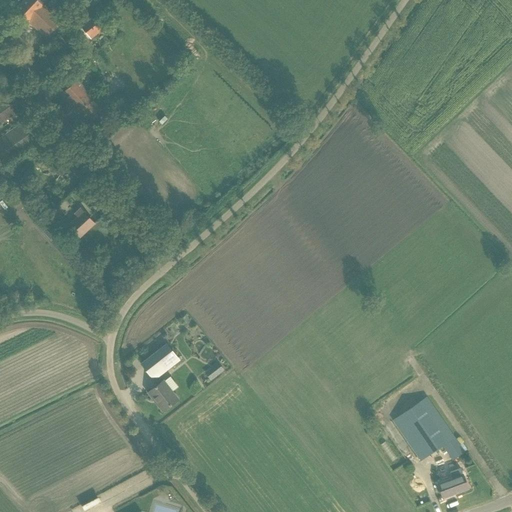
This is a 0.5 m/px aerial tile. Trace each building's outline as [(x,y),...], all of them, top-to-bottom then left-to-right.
[(45,37),(52,30),(60,21),(44,5),(48,0),(23,0),(22,2),(15,9),(45,37)] [(91,39),(103,29),(92,16),(80,26),(91,39)] [(32,59),(40,67),(49,77),(80,48),(67,33),(61,38),(59,36),(40,52),(32,59)] [(94,98),(77,79),(63,92),(90,122),(102,110),(97,105),(102,101),(97,95),(94,98)] [(0,124),(15,114),(23,108),(12,93),(4,98),(0,101),(0,124)] [(29,117),(21,123),(0,137),(0,168),(36,144),(44,138),(29,117)] [(77,239),(87,230),(94,224),(80,208),(75,213),(77,216),(65,227),(77,239)] [(81,252),(77,256),(82,262),(86,258),(81,252)] [(166,344),(141,364),(154,380),(179,360),(166,344)] [(163,410),(171,404),(178,399),(163,380),(147,393),(153,400),(155,399),(163,410)] [(393,420),(398,428),(420,460),(442,445),(452,460),(456,457),(464,452),(426,397),(393,420)] [(384,450),(389,447),(383,434),(377,437),(384,450)] [(437,483),(439,489),(442,498),(443,498),(443,497),(454,493),(455,494),(468,489),(461,469),(451,473),(449,473),(451,478),(437,483)] [(422,511),(428,511),(432,511),(428,499),(419,502),(422,511)]
